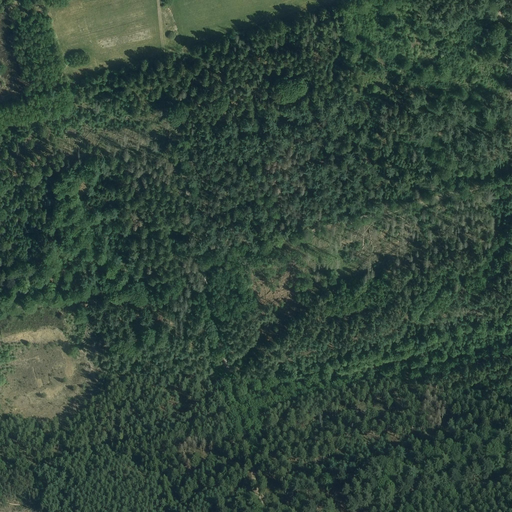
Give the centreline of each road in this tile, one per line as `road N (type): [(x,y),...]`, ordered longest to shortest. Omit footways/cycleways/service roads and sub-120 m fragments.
road 1 (track): [(511,178),(0,312)]
road 2 (track): [(511,345),(486,352),(494,414),(487,422),(442,453),(376,476),(354,511)]
road 3 (track): [(157,0),(201,261)]
road 4 (track): [(263,511),(201,261)]
